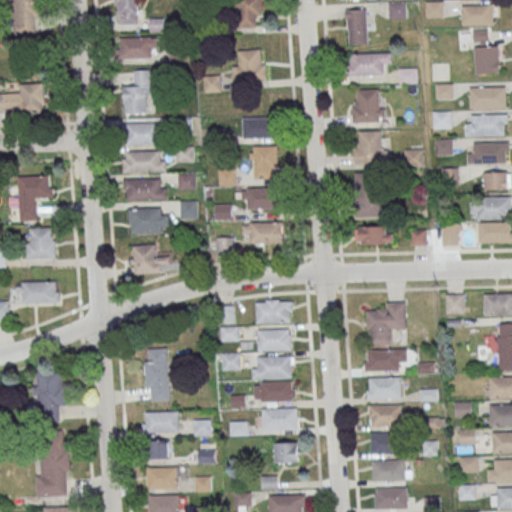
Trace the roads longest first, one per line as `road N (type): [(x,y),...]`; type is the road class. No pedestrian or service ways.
road 1 (residential): [(511,268),(202,285),(0,355)]
road 2 (residential): [(338,511),(302,0)]
road 3 (residential): [(110,511),(75,0)]
